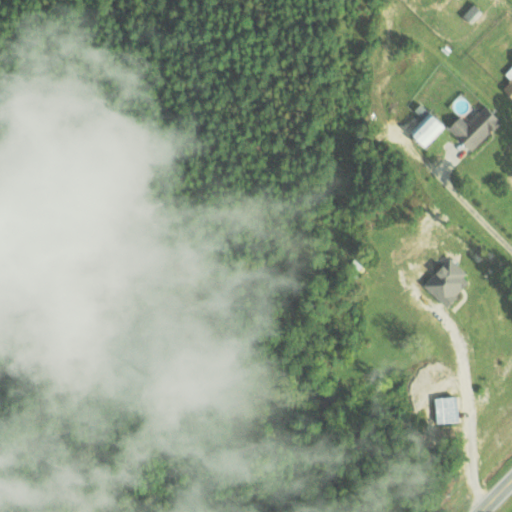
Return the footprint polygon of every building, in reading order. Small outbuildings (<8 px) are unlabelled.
[(509,79),(500,88),(511,98),(511,60),(502,72),(509,79)] [(468,151),(500,120),(484,103),(465,122),(458,114),(445,126),(468,151)] [(406,132),(422,148),(443,127),(427,111),(406,132)] [(444,257),(421,286),(446,306),(469,277),(444,257)] [(432,396),(433,422),(455,421),(454,395),(432,396)]
